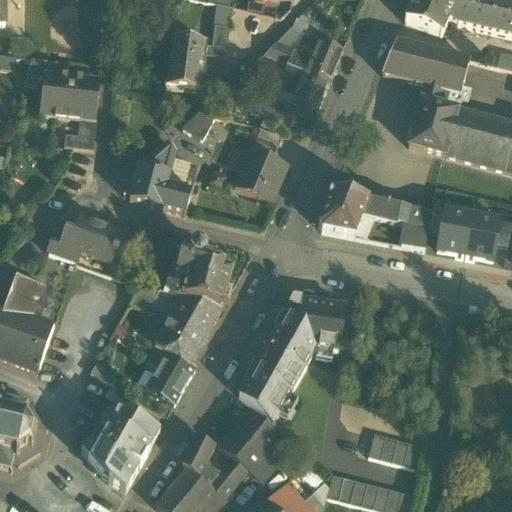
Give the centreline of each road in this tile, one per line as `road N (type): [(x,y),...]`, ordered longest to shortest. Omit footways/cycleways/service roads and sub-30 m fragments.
road 1 (residential): [(137,511),(216,379),(274,253)]
road 2 (residential): [(274,253),(392,0)]
road 3 (residential): [(511,301),(274,253)]
road 4 (residential): [(274,253),(63,205)]
